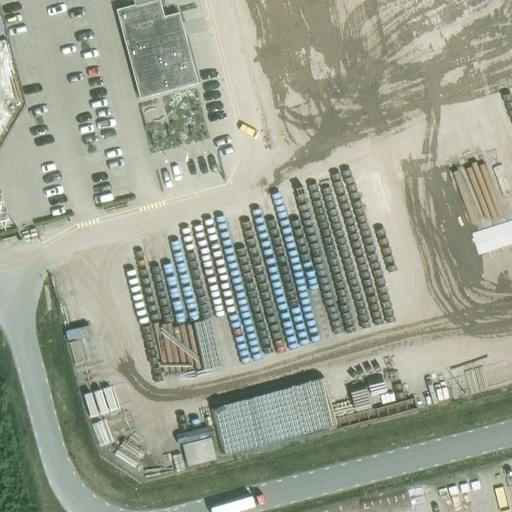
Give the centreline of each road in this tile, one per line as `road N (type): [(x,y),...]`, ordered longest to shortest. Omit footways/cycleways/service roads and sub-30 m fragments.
road 1 (unclassified): [(511,432),(202,511)]
road 2 (unclassified): [(109,511),(64,473),(0,277)]
